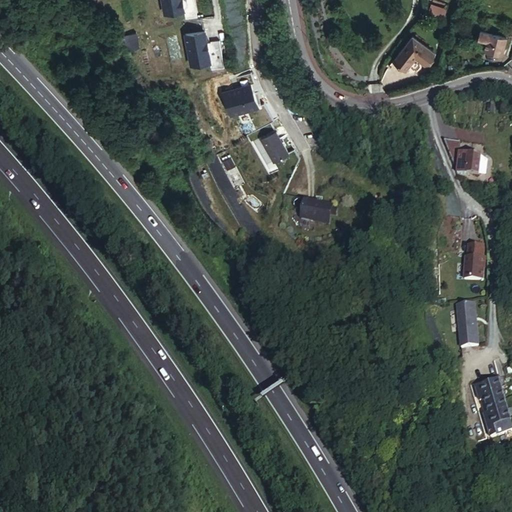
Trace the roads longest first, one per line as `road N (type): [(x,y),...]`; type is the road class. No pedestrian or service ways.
road 1 (motorway): [(345,511),(261,374),(167,246),(0,53)]
road 2 (motorway): [(0,152),(101,284),(252,511)]
road 3 (residential): [(434,96),(443,157),(486,216),(493,251),(492,348),(467,377)]
road 4 (tertiary): [(434,96),(370,117),(324,102),(300,55),(288,0)]
road 5 (residential): [(251,0),(254,70),(296,143)]
road 6 (unknown): [(370,117),(378,55),(417,0)]
